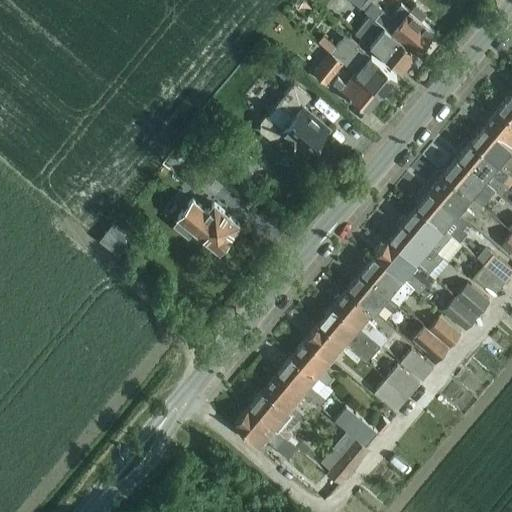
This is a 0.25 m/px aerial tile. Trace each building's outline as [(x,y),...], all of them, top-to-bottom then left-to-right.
[(307,0),(319,10),(327,0),(307,0)] [(370,1),(369,2),(366,0),(363,0),(358,7),(367,15),(368,14),(390,32),(414,53),(432,31),(419,20),(424,13),(414,5),(409,11),(399,4),(389,16),(370,1)] [(400,71),(414,53),(390,32),(368,14),(367,15),(353,32),(400,71)] [(329,53),(354,74),(380,95),(395,77),(369,56),(368,57),(355,46),(356,45),(344,35),(329,53)] [(341,63),(329,53),(312,74),(324,84),(341,63)] [(297,56),(292,61),(301,68),(305,63),(297,56)] [(366,113),(380,95),(354,74),(345,86),(336,79),(332,85),(366,113)] [(327,129),(320,123),(322,121),(309,110),(308,112),(300,106),(309,96),(292,82),(274,103),(260,121),(260,130),(269,137),(278,135),(282,129),(309,152),(311,148),(313,150),(320,143),(318,141),(327,129)] [(511,94),(510,93),(497,109),(511,121),(511,94)] [(511,121),(497,109),(483,124),(510,147),(511,145),(511,121)] [(511,161),(504,155),(510,147),(483,124),(469,141),(496,164),(508,174),(511,177),(511,176),(511,161)] [(193,140),(202,147),(206,141),(198,135),(193,140)] [(245,176),(257,161),(230,138),(218,153),(245,176)] [(508,174),(496,164),(469,141),(456,157),(495,189),(500,194),(507,187),(501,182),(508,174)] [(201,160),(199,162),(193,156),(186,165),(192,170),(185,179),(199,191),(207,183),(209,185),(218,174),(201,160)] [(481,206),(495,189),(456,157),(443,173),(470,196),(481,206)] [(462,206),(470,196),(443,173),(429,189),(467,221),(472,215),(462,206)] [(461,228),(467,221),(429,189),(416,206),(450,235),(457,241),(466,232),(461,228)] [(213,203),(206,210),(192,199),(177,217),(179,218),(173,224),(188,236),(193,230),(218,250),(220,247),(223,249),(229,242),(226,240),(239,225),(213,203)] [(436,250),(450,235),(416,206),(402,222),(442,256),(436,250)] [(435,264),(442,256),(402,222),(388,238),(415,261),(422,253),(435,264)] [(112,224),(99,240),(118,255),(126,245),(124,233),(112,224)] [(502,243),(511,251),(511,232),(502,243)] [(408,270),(415,261),(388,238),(374,255),(401,278),(411,287),(412,287),(419,293),(426,285),(408,270)] [(483,263),(504,281),(511,272),(511,269),(492,252),(483,263)] [(411,287),(401,278),(374,255),(360,271),(396,302),(398,303),(411,287)] [(493,294),(504,281),(483,263),(472,276),(493,294)] [(390,309),(396,302),(360,271),(346,288),(371,309),(373,311),(381,302),(390,309)] [(455,296),(476,314),(488,300),(467,282),(455,296)] [(364,317),(371,309),(346,288),(333,305),(365,332),(380,345),(387,337),(364,317)] [(464,328),(476,314),(455,296),(443,309),(464,328)] [(362,336),(365,332),(333,305),(318,322),(359,356),(364,360),(370,354),(348,336),(354,329),(362,336)] [(460,333),(438,315),(427,327),(449,346),(460,333)] [(356,361),(359,356),(318,322),(305,338),(329,359),(339,347),(356,361)] [(448,347),(427,329),(423,326),(412,338),(427,351),(424,354),(435,363),(448,347)] [(320,370),(329,359),(305,338),(291,355),(315,376),(325,384),(331,377),(324,371),(323,373),(320,370)] [(432,366),(410,347),(399,360),(421,379),(432,366)] [(308,384),(315,376),(291,355),(277,371),(301,392),(317,406),(324,398),(308,384)] [(395,364),(386,378),(406,396),(418,384),(395,364)] [(291,405),(301,392),(277,371),(262,389),(287,410),(298,419),(302,414),(291,405)] [(406,396),(384,378),(372,392),(394,411),(394,410),(406,396)] [(277,421),(287,410),(262,389),(248,406),(287,438),(292,433),(277,421)] [(297,447),(287,438),(248,406),(233,423),(257,444),(264,436),(275,445),(270,451),(283,463),(297,447)] [(376,432),(345,406),(334,420),(346,430),(365,446),(376,432)] [(375,425),(382,431),(389,422),(382,416),(375,425)] [(367,447),(365,446),(346,430),(331,447),(352,464),(367,447)] [(352,464),(331,447),(321,459),(342,477),(352,464)]
